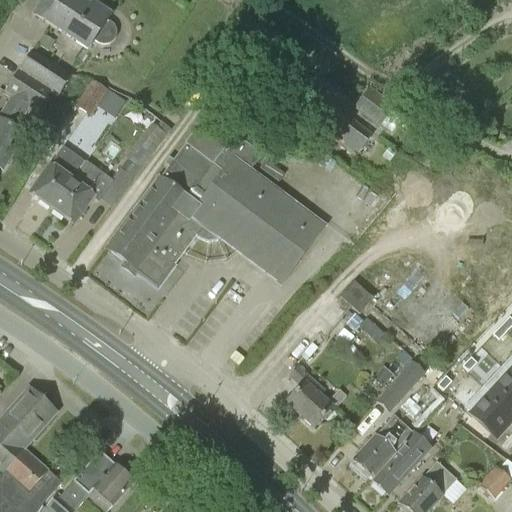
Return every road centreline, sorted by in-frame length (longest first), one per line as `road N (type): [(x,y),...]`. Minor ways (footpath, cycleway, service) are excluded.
road 1 (unclassified): [(238,511),(0,316)]
road 2 (unclassified): [(511,164),(266,0)]
road 3 (unclassified): [(163,353),(343,511)]
road 4 (primary): [(297,511),(142,380)]
road 5 (unclassified): [(0,242),(163,353)]
road 6 (primary): [(142,380),(0,280)]
